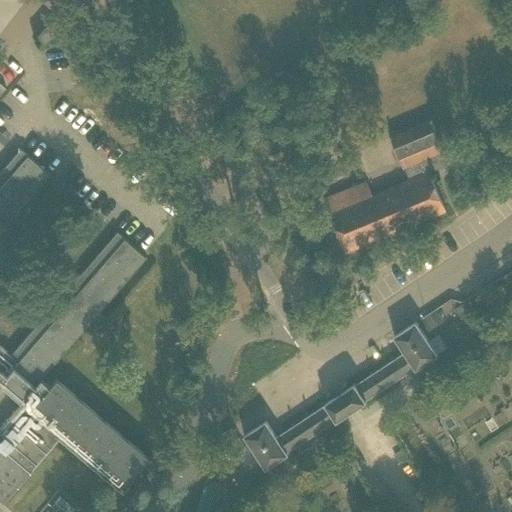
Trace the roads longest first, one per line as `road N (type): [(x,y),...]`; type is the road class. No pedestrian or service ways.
road 1 (unclassified): [(287,315),(81,0)]
road 2 (unclassified): [(287,315),(310,342),(345,345),(511,233)]
road 3 (unclassified): [(173,511),(228,339),(287,315)]
